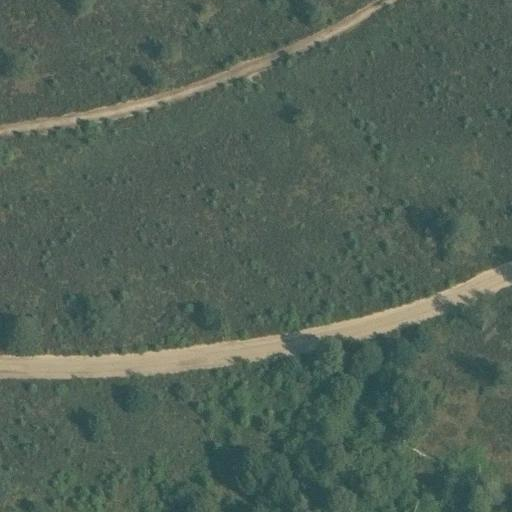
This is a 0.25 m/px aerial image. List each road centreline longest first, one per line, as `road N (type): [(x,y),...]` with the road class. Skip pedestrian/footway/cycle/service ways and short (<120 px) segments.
road 1 (track): [(511,270),(452,299),(243,352),(0,363)]
road 2 (track): [(0,132),(204,87),(391,0)]
